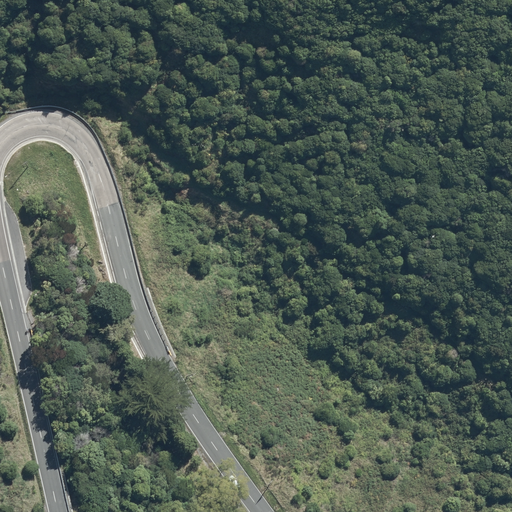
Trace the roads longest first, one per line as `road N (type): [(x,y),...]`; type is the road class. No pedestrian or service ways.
road 1 (secondary): [(261,511),(148,336),(96,165),(81,140),(43,122),(0,142)]
road 2 (secondary): [(0,257),(57,511)]
